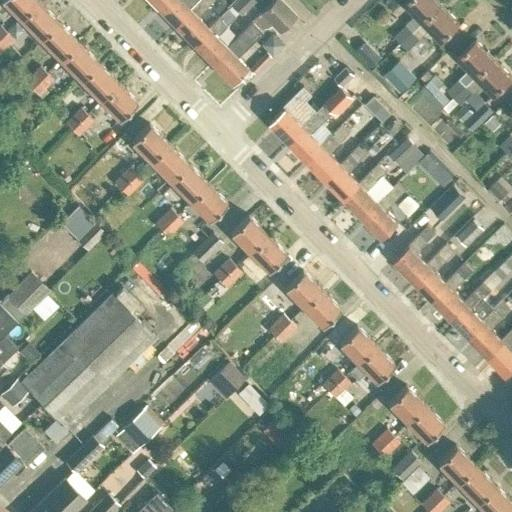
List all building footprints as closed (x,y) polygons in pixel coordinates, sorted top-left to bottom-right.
[(2,0),(20,18),(38,0),(37,0),(2,0)] [(57,20),(38,0),(20,18),(39,38),(57,20)] [(159,0),(155,4),(174,23),(190,7),(188,6),(182,0),(159,0)] [(194,0),(188,6),(190,7),(174,23),(193,42),(208,26),(207,25),(196,14),(210,0),(194,0)] [(233,0),(232,1),(242,11),(253,0),(233,0)] [(270,0),(259,12),(269,22),(277,30),(294,13),(281,0),(270,0)] [(393,35),(400,42),(440,3),(437,0),(405,0),(404,1),(415,13),(393,35)] [(220,1),(213,7),(219,14),(226,7),(220,1)] [(440,38),(458,21),(440,3),(400,42),(407,49),(429,27),(440,38)] [(219,14),(207,25),(208,26),(193,42),(211,61),(227,45),(226,44),(215,33),(234,15),(226,7),(219,14)] [(227,45),(211,61),(230,80),(246,65),(236,55),(262,29),(252,19),(226,44),(227,45)] [(77,40),(57,20),(39,38),(58,57),(77,40)] [(0,47),(11,37),(5,30),(0,35),(0,47)] [(446,89),(453,96),(493,57),(475,38),(457,55),(468,67),(446,89)] [(96,60),(77,40),(58,57),(78,77),(96,60)] [(382,55),(366,40),(356,50),(372,66),(382,55)] [(511,76),(493,57),(453,96),(460,103),(482,81),(493,93),(511,76)] [(417,76),(400,58),(384,73),(400,91),(417,76)] [(97,97),(115,79),(96,60),(78,77),(97,97)] [(30,85),(45,71),(38,64),(24,79),(30,85)] [(343,84),(354,73),(346,64),(335,76),(342,83),(343,84)] [(52,77),(45,71),(30,85),(37,92),(52,77)] [(117,117),(135,100),(115,79),(97,97),(100,100),(93,106),(99,111),(105,105),(117,117)] [(336,112),(353,95),(343,84),(342,83),(324,100),(336,112)] [(289,139),(305,124),(303,123),(317,109),(306,99),(311,93),(303,84),(284,103),(286,105),(270,120),(289,139)] [(473,129),(493,109),(484,100),(473,110),(465,102),(456,111),(473,129)] [(381,117),(388,110),(380,102),(373,109),(381,117)] [(322,120),(330,112),(322,104),(313,113),(304,122),(303,123),(305,124),(289,139),(308,158),(323,143),(322,142),(333,131),(322,120)] [(79,105),(64,119),(71,126),(85,111),(79,105)] [(511,130),(499,144),(506,151),(511,144),(511,108),(510,110),(511,112),(511,130)] [(92,118),(85,111),(71,126),(77,133),(92,118)] [(493,129),(501,122),(492,113),(485,121),(493,129)] [(131,139),(150,159),(168,142),(148,122),(131,139)] [(393,135),(380,122),(363,139),(376,152),(393,135)] [(333,131),(322,142),(323,143),(308,158),(326,177),(342,162),(341,161),(330,149),(348,131),(341,123),(333,131)] [(408,134),(390,152),(399,162),(417,144),(408,134)] [(187,161),(168,142),(150,159),(169,178),(187,161)] [(359,142),(341,161),(342,162),(326,177),(345,196),(360,181),(359,179),(348,169),(367,150),(359,142)] [(107,145),(94,158),(102,166),(116,153),(107,145)] [(188,198),(206,181),(187,161),(169,178),(188,198)] [(379,200),(378,198),(367,187),(386,169),(377,161),(359,179),(360,181),(345,196),(363,215),(379,200)] [(120,185),(135,171),(128,165),(114,179),(120,185)] [(141,178),(135,171),(120,185),(127,192),(141,178)] [(509,189),(498,178),(490,186),(501,197),(509,189)] [(386,207),(405,188),(397,179),(378,198),(379,200),(363,215),(383,234),(398,219),(386,207)] [(207,218),(225,200),(206,181),(188,198),(207,218)] [(445,215),(466,193),(455,182),(434,204),(445,215)] [(161,227),(175,213),(168,206),(154,220),(161,227)] [(182,220),(175,213),(161,227),(167,234),(182,220)] [(230,230),(248,249),(266,232),(247,213),(230,230)] [(466,244),(484,227),(474,217),(456,234),(466,244)] [(93,219),(75,236),(87,248),(105,230),(93,219)] [(428,261),(427,260),(416,249),(436,230),(428,222),(408,242),(409,243),(394,258),(412,277),(428,261)] [(221,239),(213,230),(193,250),(201,259),(221,239)] [(266,268),(284,251),(266,232),(248,249),(266,268)] [(480,261),(494,246),(486,239),(472,253),(480,261)] [(447,281),(445,279),(435,268),(454,249),(446,241),(427,260),(428,261),(412,277),(431,296),(447,281)] [(133,252),(125,261),(155,288),(163,278),(133,252)] [(219,278),(234,263),(227,256),(212,271),(219,278)] [(465,300),(464,298),(453,287),(473,268),(464,260),(445,279),(447,281),(431,296),(450,315),(465,300)] [(241,270),(234,263),(219,278),(226,285),(241,270)] [(302,305),(302,304),(320,287),(301,268),(283,285),(294,297),(280,310),(282,312),(288,319),(302,305)] [(0,334),(2,333),(47,287),(29,270),(0,300),(0,334)] [(484,319),(482,317),(472,306),(491,287),(483,279),(464,298),(465,300),(450,315),(468,334),(484,319)] [(271,282),(256,296),(265,304),(279,290),(271,282)] [(320,323),(338,306),(320,287),(302,304),(302,305),(320,323)] [(63,421),(152,333),(109,290),(43,355),(31,367),(20,377),(19,378),(28,387),(63,421)] [(503,338),(501,336),(491,325),(510,306),(502,298),(482,317),(484,319),(468,334),(487,353),(503,338)] [(282,312),(267,327),(274,333),(288,319),(282,312)] [(295,325),(288,319),(274,333),(280,340),(295,325)] [(374,342),(356,323),(338,341),(349,352),(338,362),(345,369),(355,359),(356,360),(374,342)] [(218,335),(227,343),(236,333),(227,325),(218,335)] [(487,353),(506,373),(511,366),(511,347),(511,325),(501,336),(503,338),(487,353)] [(0,361),(15,346),(2,333),(0,334),(0,361)] [(393,361),(374,342),(356,360),(357,360),(349,369),(358,377),(366,369),(375,378),(393,361)] [(31,367),(43,355),(32,345),(20,356),(31,367)] [(208,378),(225,396),(245,375),(228,358),(208,378)] [(328,387),(343,373),(337,366),(322,381),(328,387)] [(280,401),(303,379),(294,369),(271,392),(280,401)] [(335,394),(350,380),(343,373),(328,387),(335,394)] [(0,391),(12,403),(28,387),(19,378),(20,377),(17,375),(0,391)] [(165,402),(193,389),(186,375),(158,388),(165,402)] [(387,401),(406,420),(424,402),(405,383),(387,401)] [(425,439),(443,421),(424,402),(406,420),(425,439)] [(114,433),(131,450),(161,420),(146,405),(143,408),(141,407),(114,433)] [(53,433),(63,422),(54,414),(44,425),(53,433)] [(25,462),(42,445),(23,425),(6,442),(3,438),(0,440),(0,476),(20,457),(25,462)] [(385,426),(370,441),(377,448),(392,433),(385,426)] [(74,470),(101,443),(91,433),(64,459),(74,470)] [(399,440),(392,433),(377,448),(384,455),(399,440)] [(438,461),(457,480),(475,463),(455,443),(438,461)] [(401,477),(420,459),(410,448),(391,466),(401,477)] [(174,460),(193,479),(204,468),(185,449),(174,460)] [(116,492),(138,471),(124,456),(102,477),(116,492)] [(144,477),(155,465),(146,457),(136,468),(144,477)] [(418,462),(399,480),(411,492),(429,474),(418,462)] [(476,500),(494,482),(475,463),(457,480),(476,500)] [(67,511),(84,496),(64,475),(26,511),(67,511)] [(501,511),(511,502),(511,501),(494,482),(476,500),(488,511),(501,511)] [(353,484),(344,488),(349,499),(358,494),(353,484)] [(426,507),(441,493),(434,486),(419,500),(426,507)] [(188,511),(178,501),(172,507),(156,490),(134,511),(188,511)] [(107,511),(118,502),(107,491),(87,510),(88,511),(86,511),(107,511)] [(224,511),(232,503),(222,493),(214,500),(224,511)] [(434,511),(447,500),(441,493),(426,507),(430,511),(434,511)] [(511,511),(511,502),(501,511),(511,511)]
